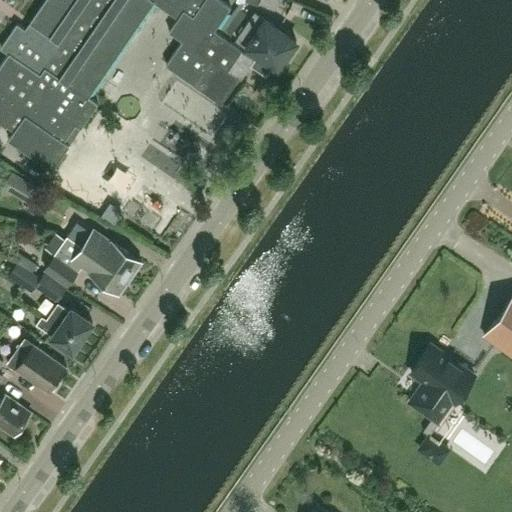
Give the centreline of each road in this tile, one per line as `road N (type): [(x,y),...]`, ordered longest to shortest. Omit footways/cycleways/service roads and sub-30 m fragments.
road 1 (residential): [(0,511),(366,0)]
road 2 (tertiary): [(236,511),(511,118)]
